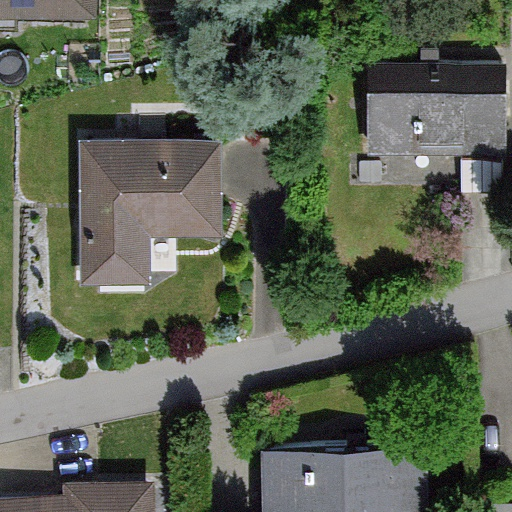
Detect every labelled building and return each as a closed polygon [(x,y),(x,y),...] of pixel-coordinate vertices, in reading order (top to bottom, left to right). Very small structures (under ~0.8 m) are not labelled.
[(0,0),(0,16),(100,17),(100,0),(0,0)] [(506,159),(505,87),(369,88),(369,160),(506,159)] [(224,233),(221,137),(82,141),(86,284),(153,282),(151,236),(224,233)] [(420,511),(419,447),(265,451),(266,511),(420,511)] [(68,496),(0,497),(0,511),(157,511),(157,484),(67,486),(68,496)]
